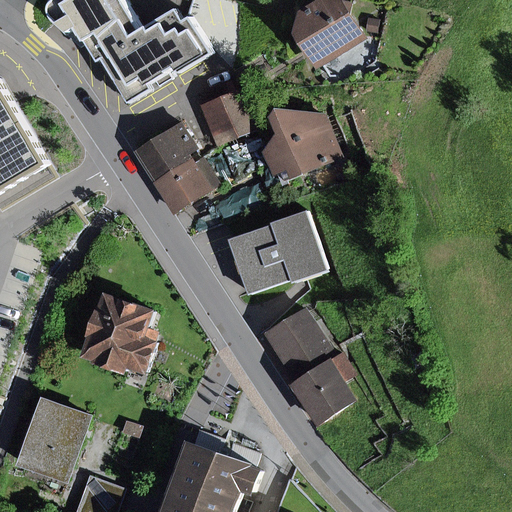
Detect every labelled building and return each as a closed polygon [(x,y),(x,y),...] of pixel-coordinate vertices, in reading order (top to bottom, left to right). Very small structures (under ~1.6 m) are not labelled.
[(122,7),(116,0),(34,0),(77,47),(93,34),(122,7)] [(115,65),(121,60),(143,98),(231,49),(209,15),(199,20),(191,6),(153,25),(136,0),(131,0),(93,34),(115,65)] [(305,39),(328,66),(379,34),(357,0),(318,0),(310,5),(305,39)] [(0,74),(0,198),(60,162),(5,71),(0,74)] [(254,87),(212,104),(229,143),(270,126),(254,87)] [(304,171),(306,176),(356,155),(338,112),(288,108),(284,117),(290,130),(273,150),(285,179),(304,171)] [(146,150),(165,181),(203,157),(201,153),(210,147),(194,121),(185,127),(184,126),(146,150)] [(206,161),(203,157),(165,181),(185,211),(223,187),(224,189),(231,184),(214,156),(206,161)] [(322,207),(244,235),(263,288),(342,260),(322,207)] [(158,376),(170,339),(155,334),(164,306),(117,292),(97,357),(158,376)] [(276,331),(306,377),(346,351),(316,305),(276,331)] [(352,346),(346,351),(306,377),(300,381),(332,430),(370,404),(354,379),(368,370),(352,346)] [(102,412),(54,397),(33,465),(81,480),(102,412)] [(273,461),(203,436),(175,511),(294,511),(289,510),(288,511),(245,511),(255,485),(263,489),(273,461)] [(127,511),(137,487),(100,474),(86,511),(127,511)]
